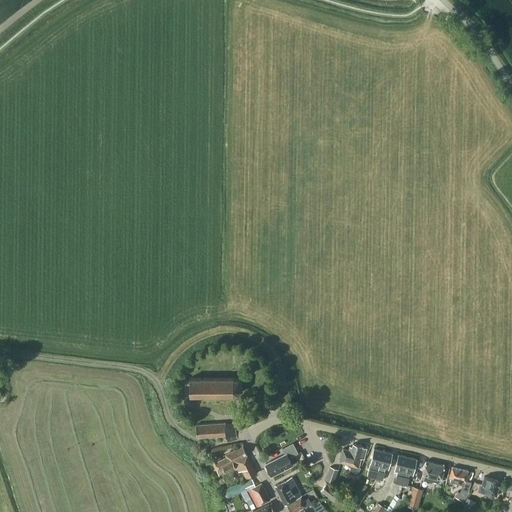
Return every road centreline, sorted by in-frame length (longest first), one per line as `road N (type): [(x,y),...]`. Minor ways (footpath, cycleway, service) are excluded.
road 1 (residential): [(244,435),(205,443),(186,436),(147,372),(0,353)]
road 2 (residential): [(511,476),(292,419),(244,435)]
